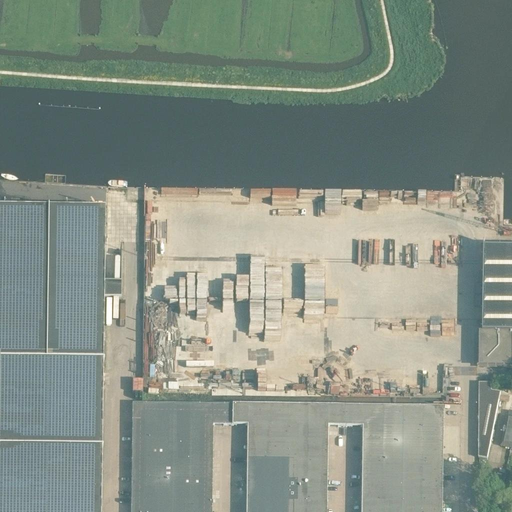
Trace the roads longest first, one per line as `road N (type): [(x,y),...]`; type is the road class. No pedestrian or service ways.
road 1 (unknown): [(373,355),(208,356)]
road 2 (unknown): [(374,221),(373,355)]
